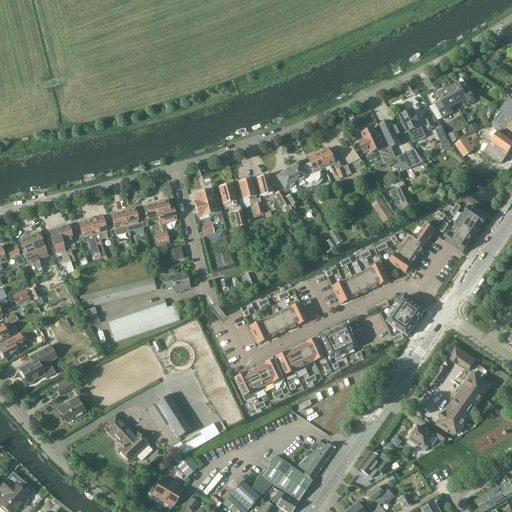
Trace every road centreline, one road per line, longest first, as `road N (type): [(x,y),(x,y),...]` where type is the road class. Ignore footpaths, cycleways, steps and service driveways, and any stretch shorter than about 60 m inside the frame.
road 1 (residential): [(511,17),(345,106),(175,167)]
road 2 (residential): [(225,320),(247,361),(401,287),(445,315)]
road 3 (tertiary): [(310,511),(445,315)]
road 4 (residential): [(175,167),(0,214)]
road 5 (residential): [(0,396),(65,466),(130,511)]
road 6 (residential): [(208,300),(175,167)]
